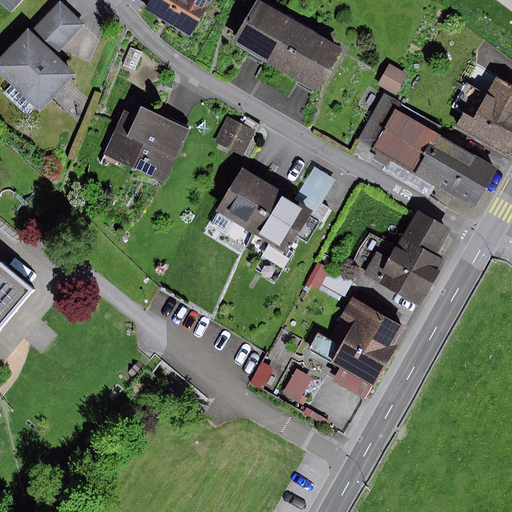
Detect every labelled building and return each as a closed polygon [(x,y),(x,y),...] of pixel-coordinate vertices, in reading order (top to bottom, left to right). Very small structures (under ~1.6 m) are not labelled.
[(0,0),(0,3),(10,13),(21,0),(0,0)] [(152,0),(146,13),(191,37),(210,0),(152,0)] [(258,59),(276,70),(302,27),(257,0),(231,43),(258,59)] [(60,2),(30,33),(54,57),(85,26),(60,2)] [(342,50),(302,27),(276,70),(306,89),(316,95),(342,50)] [(30,33),(27,30),(0,60),(0,73),(40,112),(74,77),(54,57),(30,33)] [(130,48),(123,65),(135,70),(142,53),(130,48)] [(408,80),(389,69),(378,87),(397,98),(408,80)] [(452,89),(426,76),(416,97),(441,111),(452,89)] [(511,141),(511,86),(495,77),(486,93),(465,82),(451,107),(464,114),(455,129),(504,156),(511,141)] [(358,142),(372,150),(395,110),(398,103),(384,95),(358,142)] [(137,115),(124,109),(103,156),(165,184),(190,129),(141,107),(137,115)] [(497,168),(395,110),(372,150),(378,154),(375,160),(386,167),(383,172),(429,198),(435,187),(474,209),(497,168)] [(258,134),(231,121),(219,148),(245,160),(258,134)] [(314,167),(294,199),(312,211),(315,213),(321,204),(336,180),(314,167)] [(215,212),(250,234),(278,189),(242,168),(215,212)] [(278,189),(250,234),(284,257),(297,237),(307,243),(329,209),(321,204),(315,213),(312,211),(294,199),(278,189)] [(453,230),(419,211),(397,249),(371,234),(354,264),(367,271),(364,276),(420,308),(447,261),(438,256),(453,230)] [(318,262),(306,285),(309,288),(311,285),(319,289),(329,268),(318,262)] [(0,328),(32,290),(0,263),(0,328)] [(404,327),(353,299),(330,341),(317,334),(308,351),(340,368),(332,383),(362,400),(404,327)] [(138,362),(129,373),(134,377),(143,367),(138,362)] [(260,365),(251,384),(262,388),(270,370),(260,365)] [(295,369),(281,394),(302,406),(306,400),(300,397),(311,378),(295,369)]
